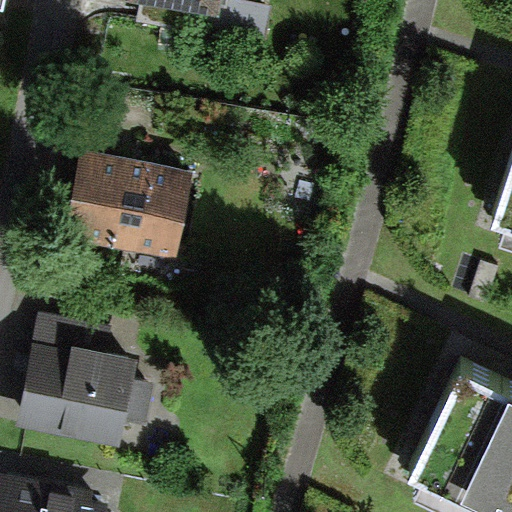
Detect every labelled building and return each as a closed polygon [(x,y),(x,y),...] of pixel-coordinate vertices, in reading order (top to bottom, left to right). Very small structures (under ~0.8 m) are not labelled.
[(163,0),(212,9),(213,0),(163,0)] [(511,144),(488,219),(511,226),(511,144)] [(84,148),(66,234),(170,256),(189,170),(84,148)] [(37,318),(17,412),(121,432),(126,407),(152,413),(160,371),(133,365),(139,339),(37,318)] [(511,511),(511,381),(461,357),(410,464),(511,511)] [(0,478),(0,511),(98,511),(101,499),(0,478)]
